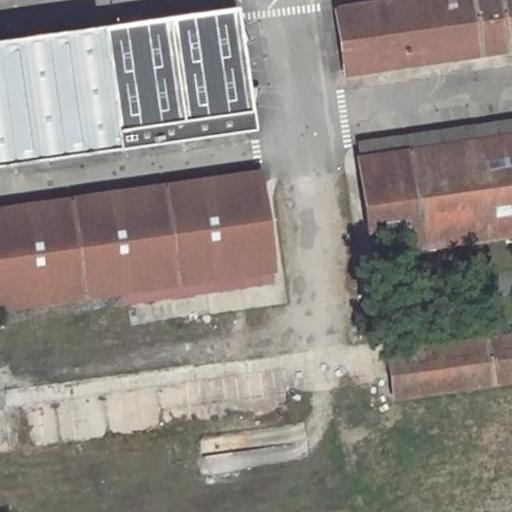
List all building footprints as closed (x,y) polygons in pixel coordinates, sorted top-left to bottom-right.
[(511,0),(387,0),(337,7),(347,70),(511,47),(511,134),(360,157),(374,251),(511,230),(511,0)] [(238,6),(0,40),(0,164),(256,128),(238,6)] [(511,118),(357,140),(360,157),(511,134),(511,118)] [(0,305),(127,286),(269,265),(272,265),(258,170),(0,208),(0,305)] [(129,300),(271,279),(269,265),(127,286),(129,300)] [(511,331),(388,349),(395,394),(511,377),(511,331)]
